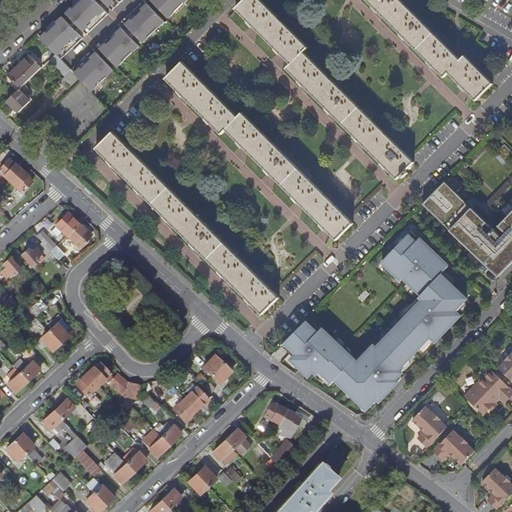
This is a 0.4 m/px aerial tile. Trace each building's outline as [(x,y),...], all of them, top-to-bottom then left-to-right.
[(72,11),(67,16),(88,37),(109,16),(93,0),(83,0),(82,1),(84,3),(74,13),(72,11)] [(100,0),(113,13),(126,0),(100,0)] [(148,0),(169,21),(175,16),(172,14),(183,4),(185,6),(191,1),(190,0),(148,0)] [(380,162),(398,180),(415,163),(409,157),(305,53),(309,49),(261,0),(246,0),(237,10),(247,20),(257,30),(274,47),(285,58),(292,66),(288,70),(297,79),(308,90),(325,107),(336,117),(353,134),(363,145),(380,162)] [(401,0),(367,0),(372,5),(382,15),(399,32),(410,43),(427,60),(437,71),(445,78),(449,74),(459,83),(470,94),(476,101),(494,84),(467,56),(462,61),(401,0)] [(131,40),(120,27),(98,48),(118,70),(123,65),(121,63),(132,53),(133,55),(140,49),(138,47),(141,44),(144,46),(149,41),(147,39),(157,29),(159,31),(166,25),(145,3),(123,24),(135,36),(131,40)] [(83,41),(63,20),(57,26),(58,27),(48,37),(47,35),(42,40),(58,55),(63,61),(83,41)] [(114,74),(94,53),(74,72),(81,79),(94,92),(98,89),(97,87),(107,78),(108,79),(114,74)] [(63,61),(58,55),(49,64),(59,75),(69,67),(63,61)] [(43,69),(31,57),(8,78),(21,91),(26,85),(43,69)] [(325,229),(337,241),(354,224),(244,114),(240,118),(184,62),(167,80),(187,100),(211,123),(215,127),(223,135),(228,131),(242,146),(247,150),(270,173),(275,178),(297,201),(302,206),(325,229)] [(81,79),(74,72),(62,83),(69,91),(81,79)] [(34,102),(27,94),(31,90),(26,85),(21,91),(9,102),(20,114),(34,102)] [(114,133),(98,149),(258,309),(260,312),(263,315),(280,298),(275,293),(267,286),(114,133)] [(470,160),(473,163),(498,138),(494,135),(470,160)] [(511,164),(511,151),(506,145),(497,154),(510,166),(511,164)] [(83,154),(77,147),(68,156),(74,163),(83,154)] [(0,173),(10,183),(22,171),(15,165),(14,165),(8,161),(0,170),(0,173)] [(470,173),(463,166),(460,169),(467,176),(470,173)] [(22,194),(33,182),(27,177),(28,176),(22,171),(10,183),(22,194)] [(473,176),(470,180),(481,190),(484,187),(473,176)] [(511,185),(511,178),(491,200),(495,203),(511,185)] [(447,183),(426,203),(430,207),(428,209),(437,217),(439,215),(441,217),(439,220),(500,276),(508,269),(505,266),(511,258),(511,214),(496,230),(493,233),(489,229),(486,226),(483,223),(485,221),(474,210),(477,207),(471,200),(467,203),(447,183)] [(0,211),(11,200),(2,191),(0,192),(0,211)] [(80,225),(73,219),(72,220),(67,215),(56,226),(58,227),(63,232),(68,237),(80,225)] [(90,237),(84,231),(85,230),(80,225),(68,237),(80,248),(90,237)] [(63,232),(58,227),(53,232),(59,237),(63,232)] [(93,235),(86,229),(85,230),(84,231),(90,237),(93,235)] [(59,249),(43,231),(37,236),(44,245),(54,255),(59,249)] [(53,255),(44,245),(40,249),(48,258),(53,255)] [(308,323),(287,345),(299,357),(296,359),(293,362),(310,379),(311,378),(320,386),(322,384),(346,407),(348,405),(355,411),(363,402),(366,405),(375,396),(372,393),(388,377),(386,374),(417,342),(420,345),(441,324),(438,321),(443,316),(454,305),(429,280),(437,272),(413,249),(409,253),(402,245),(383,264),(402,282),(405,280),(425,300),(394,332),(394,333),(379,349),(376,347),(360,364),(324,330),(319,335),(308,323)] [(29,249),(22,256),(31,267),(38,260),(40,263),(45,258),(37,249),(32,253),(29,249)] [(64,255),(59,249),(54,255),(58,261),(64,255)] [(10,258),(4,265),(7,268),(3,272),(7,278),(12,273),(14,275),(20,270),(10,258)] [(24,312),(16,303),(11,297),(5,302),(19,317),(24,312)] [(46,305),(40,298),(28,308),(27,309),(34,316),(46,305)] [(24,312),(26,314),(42,331),(45,328),(34,316),(27,309),(24,312)] [(66,334),(58,325),(63,320),(58,316),(50,324),(54,328),(49,332),(61,344),(69,337),(66,334)] [(449,321),(443,316),(438,321),(441,324),(420,345),(423,348),(449,321)] [(71,329),(63,320),(58,325),(66,334),(71,329)] [(54,328),(50,324),(49,324),(45,328),(49,332),(54,328)] [(49,332),(45,328),(42,331),(38,335),(42,339),(49,332)] [(61,344),(49,332),(42,339),(41,340),(48,347),(53,352),(61,344)] [(48,347),(41,340),(37,344),(43,350),(48,347)] [(36,355),(27,345),(21,351),(29,360),(36,355)] [(284,347),(296,359),(299,357),(287,345),(284,347)] [(511,354),(506,360),(507,361),(499,369),(511,381),(511,354)] [(204,370),(212,377),(220,384),(232,372),(224,364),(216,357),(204,370)] [(14,367),(8,361),(0,368),(0,370),(7,378),(17,370),(14,367)] [(40,371),(32,362),(26,367),(21,361),(14,367),(17,370),(20,374),(28,382),(40,371)] [(111,375),(100,364),(94,369),(93,368),(88,373),(99,385),(105,380),(111,375)] [(191,376),(180,365),(174,371),(187,384),(191,380),(188,378),(191,376)] [(20,374),(17,370),(7,378),(5,381),(8,384),(8,385),(16,393),(28,382),(20,374)] [(491,408),(496,403),(500,399),(505,403),(511,395),(511,389),(492,370),(466,397),(484,415),(491,408)] [(99,385),(88,373),(81,379),(82,380),(76,385),(92,402),(104,390),(99,385)] [(115,379),(111,375),(105,380),(109,384),(115,379)] [(141,386),(131,384),(121,375),(115,379),(109,384),(115,391),(124,398),(125,399),(126,398),(137,401),(141,386)] [(204,407),(210,402),(197,388),(185,399),(197,411),(203,406),(204,407)] [(158,403),(147,391),(139,399),(150,410),(158,403)] [(197,411),(185,399),(174,410),(186,423),(192,418),(191,417),(197,411)] [(76,414),(72,410),(74,408),(66,400),(54,411),(66,424),(76,414)] [(287,410),(280,406),(279,408),(272,404),(265,418),(279,425),(287,410)] [(140,416),(131,406),(127,411),(125,412),(116,421),(128,435),(137,427),(132,422),(140,416)] [(414,419),(423,428),(426,431),(423,435),(420,438),(428,447),(447,427),(440,420),(442,419),(435,413),(434,414),(426,406),(414,419)] [(301,418),(295,415),(295,414),(287,410),(279,425),(275,432),(290,439),(301,418)] [(66,424),(54,411),(42,423),(50,430),(53,427),(60,434),(64,431),(68,433),(75,440),(72,444),(81,454),(83,451),(88,447),(66,424)] [(310,418),(297,411),(295,414),(295,415),(301,418),(308,422),(310,418)] [(172,428),(168,423),(163,428),(160,425),(154,431),(161,438),(172,428)] [(181,434),(173,426),(172,428),(161,438),(169,446),(181,434)] [(110,434),(106,430),(99,437),(103,440),(110,434)] [(245,438),(237,430),(224,442),(237,455),(239,457),(250,447),(243,439),(245,438)] [(444,460),(448,455),(450,453),(453,455),(462,464),(475,451),(468,444),(469,443),(463,437),(462,438),(454,430),(434,450),(444,460)] [(169,446),(161,438),(154,431),(145,440),(151,447),(149,449),(157,458),(169,446)] [(264,438),(259,432),(252,439),(258,444),(264,438)] [(34,446),(22,434),(14,442),(26,454),(34,446)] [(270,443),(264,438),(258,444),(265,452),(267,448),(270,443)] [(26,454),(14,442),(5,450),(17,462),(26,454)] [(237,455),(224,442),(212,453),(220,462),(222,460),(227,464),(237,455)] [(293,449),(286,442),(274,455),(267,448),(265,452),(278,465),(293,449)] [(307,511),(309,510),(312,511),(330,493),(327,490),(340,475),(338,473),(349,461),(334,447),(305,480),(276,511),(307,511)] [(145,462),(134,450),(122,461),(134,472),(145,462)] [(44,459),(37,451),(29,458),(36,465),(37,466),(44,459)] [(101,470),(98,466),(83,451),(81,454),(76,458),(94,477),(101,470)] [(134,472),(122,461),(116,454),(106,463),(116,474),(114,475),(122,484),(134,472)] [(36,465),(29,458),(23,462),(30,470),(36,465)] [(216,481),(205,468),(197,476),(208,487),(216,481)] [(484,482),(492,490),(496,493),(493,496),(489,500),(498,509),(511,494),(511,483),(511,482),(511,481),(505,475),(504,476),(496,468),(484,482)] [(243,480),(232,469),(226,475),(233,483),(236,486),(243,480)] [(31,482),(21,471),(14,478),(24,488),(31,482)] [(72,484),(61,472),(57,477),(54,479),(65,491),(72,484)] [(57,477),(53,473),(48,477),(52,481),(54,479),(57,477)] [(52,481),(48,477),(45,474),(33,486),(40,493),(45,488),(52,481)] [(233,483),(226,475),(225,474),(219,479),(228,488),(233,483)] [(12,493),(0,479),(0,478),(1,477),(0,475),(0,499),(2,502),(12,493)] [(208,487),(197,476),(188,483),(199,495),(208,487)] [(114,498),(102,485),(101,486),(94,479),(88,485),(95,492),(93,493),(105,506),(114,498)] [(73,503),(52,481),(45,488),(51,495),(52,493),(66,508),(73,503)] [(255,490),(250,485),(242,492),(247,497),(255,490)] [(181,498),(174,490),(161,502),(169,510),(181,498)] [(98,511),(105,506),(93,493),(85,501),(95,511),(98,511)] [(48,507),(37,495),(36,496),(47,508),(48,507)] [(42,511),(47,508),(36,496),(33,499),(20,511),(21,511),(42,511)] [(170,511),(169,510),(161,502),(150,511),(170,511)]
